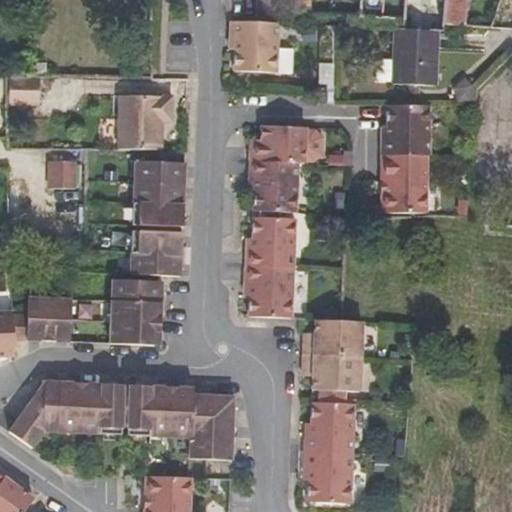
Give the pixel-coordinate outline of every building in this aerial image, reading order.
[(308,0),(291,0),(291,15),(308,16),(308,0)] [(359,0),(358,19),(390,21),(405,22),(405,0),(359,0)] [(443,0),(405,0),(405,22),(390,21),(389,29),(395,30),(437,32),(442,32),(442,26),(443,0)] [(443,0),(442,26),(466,27),(468,0),(443,0)] [(389,29),(390,21),(358,19),(351,19),(351,28),(389,29)] [(237,38),(236,52),(236,61),(235,71),(276,72),(278,25),(232,22),(231,38),(237,38)] [(435,87),(437,32),(395,30),(394,62),(393,82),(393,85),(409,86),(419,86),(435,87)] [(393,82),(394,62),(383,62),(379,66),(379,70),(378,78),(382,82),(393,82)] [(41,77),(6,77),(6,102),(41,102),(41,77)] [(464,79),(463,79),(451,89),(456,103),(471,103),(470,86),(464,79)] [(418,95),(419,86),(409,86),(409,95),(418,95)] [(170,97),(117,97),(117,151),(160,151),(160,122),(170,122),(170,97)] [(388,105),(388,127),(388,141),(383,141),(383,157),(426,157),(430,157),(430,105),(388,105)] [(250,147),(250,163),(298,164),(305,165),(305,129),(262,127),(261,141),(260,147),(250,147)] [(387,183),(386,214),(426,214),(426,157),(383,157),(383,172),(383,182),(387,183)] [(136,160),(135,183),(184,185),(185,163),(136,160)] [(250,163),(249,180),(255,180),(255,191),(253,212),(295,215),(298,164),(250,163)] [(78,164),(51,164),(51,191),(77,191),(78,164)] [(8,188),(18,188),(18,171),(7,171),(7,181),(8,188)] [(135,183),(134,204),(183,206),(184,185),(135,183)] [(134,204),(133,226),(182,228),(183,206),(134,204)] [(246,252),(246,267),(293,269),(295,220),(254,218),(253,240),(252,252),(246,252)] [(370,242),(370,218),(344,218),(344,242),(370,242)] [(132,231),(131,253),(181,256),(182,234),(132,231)] [(131,253),(130,275),(163,277),(180,278),(181,256),(131,253)] [(246,267),(245,283),(251,284),(250,296),(249,318),(291,320),(293,269),(246,267)] [(114,280),(113,303),(162,305),(163,282),(114,280)] [(30,315),(27,340),(33,340),(48,341),(50,300),(31,299),(30,315)] [(71,301),(50,300),(48,341),(60,341),(69,342),(70,321),(71,301)] [(113,303),(112,323),(161,325),(162,305),(113,303)] [(0,357),(15,358),(14,311),(0,311),(0,357)] [(16,339),(27,340),(30,315),(17,315),(16,339)] [(315,321),(315,333),(314,340),(305,340),(305,354),(361,357),(362,323),(343,321),(340,321),(315,321)] [(112,323),(111,343),(159,346),(161,325),(112,323)] [(315,333),(306,332),(305,340),(314,340),(315,333)] [(312,370),(311,378),(310,390),(317,390),(345,392),(359,392),(361,357),(305,354),(304,370),(312,370)] [(58,420),(60,383),(46,382),(38,393),(28,408),(43,419),(58,420)] [(58,432),(79,433),(81,384),(70,383),(60,383),(58,420),(58,432)] [(79,433),(100,434),(102,385),(90,384),(81,384),(79,433)] [(100,434),(119,435),(122,386),(110,385),(102,385),(100,434)] [(128,436),(148,436),(151,387),(141,386),(131,386),(128,436)] [(148,436),(170,437),(172,388),(161,388),(151,387),(148,436)] [(170,437),(191,438),(191,437),(192,417),(193,395),(194,390),(181,389),(172,388),(170,437)] [(345,392),(317,390),(316,403),(344,404),(345,392)] [(233,418),(234,398),(209,396),(193,395),(192,417),(233,418)] [(306,437),(305,452),(351,454),(354,404),(344,404),(316,403),(314,403),(312,424),(312,437),(306,437)] [(44,432),(58,432),(58,420),(43,419),(28,408),(10,435),(31,449),(44,432)] [(232,439),(233,418),(192,417),(191,437),(232,439)] [(232,439),(191,437),(191,438),(190,460),(208,460),(231,460),(232,439)] [(311,468),(310,480),(309,503),(348,504),(351,454),(305,452),(303,468),(311,468)] [(0,477),(16,488),(20,483),(0,469),(0,477)] [(16,488),(0,477),(0,511),(24,511),(32,500),(25,494),(16,488)] [(188,511),(189,479),(168,478),(151,477),(150,508),(145,508),(144,511),(188,511)]
